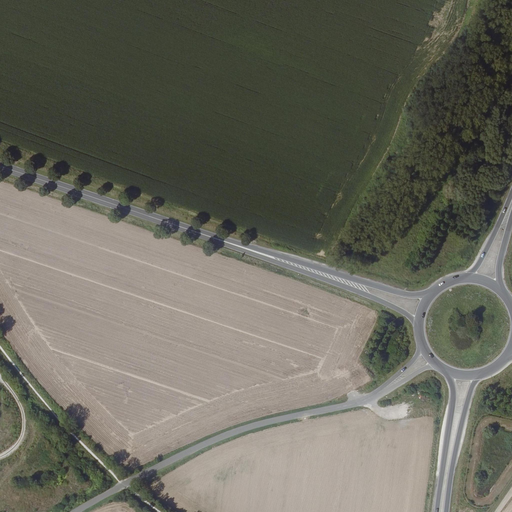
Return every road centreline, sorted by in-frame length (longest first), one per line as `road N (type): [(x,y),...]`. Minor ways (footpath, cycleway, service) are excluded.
road 1 (tertiary): [(76,511),(215,439),(358,402)]
road 2 (primary): [(0,165),(250,250)]
road 3 (primary): [(429,294),(402,295),(250,250)]
road 4 (primary): [(250,250),(398,309),(417,326)]
road 5 (primary): [(446,370),(452,402),(437,511)]
road 6 (primary): [(447,511),(477,373)]
